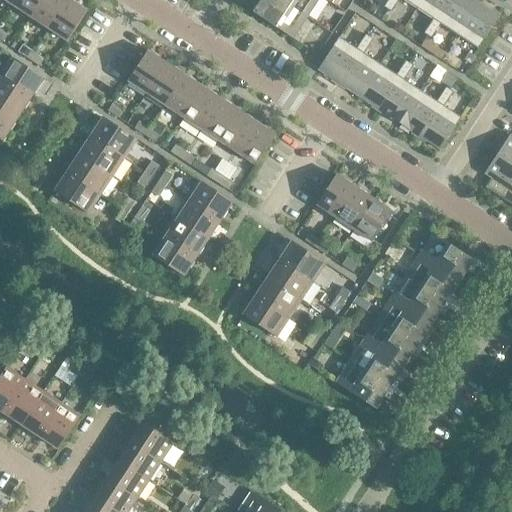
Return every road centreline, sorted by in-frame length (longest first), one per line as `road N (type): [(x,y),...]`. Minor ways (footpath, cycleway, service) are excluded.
road 1 (residential): [(193,35),(436,194)]
road 2 (residential): [(364,511),(511,288)]
road 3 (residential): [(436,194),(511,81)]
road 4 (residential): [(42,491),(63,477),(118,398)]
